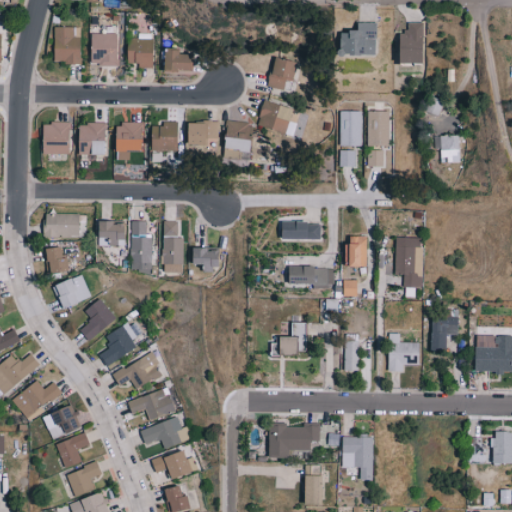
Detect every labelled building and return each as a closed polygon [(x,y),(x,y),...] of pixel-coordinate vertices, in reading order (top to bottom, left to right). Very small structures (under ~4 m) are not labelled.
[(376,54),(376,22),(358,22),(358,31),(341,31),(341,55),(376,54)] [(401,63),(425,62),(424,22),(408,22),(408,31),(401,31),(401,63)] [(53,63),(80,63),(80,37),(72,37),(72,26),(54,26),(53,63)] [(117,33),(91,33),(92,65),(118,64),(117,33)] [(153,33),(138,33),(138,38),(127,38),(127,62),(138,63),(138,67),(152,67),(153,33)] [(166,70),(193,71),(193,54),(179,53),(179,48),(166,48),(166,70)] [(297,61),(275,57),(268,86),(284,90),(286,80),(293,81),(297,61)] [(296,123),(291,121),(294,109),(264,99),(257,124),(292,135),(296,123)] [(339,146),(361,146),(361,111),(340,111),(339,146)] [(367,146),(389,145),(389,111),(367,111),(367,146)] [(152,125),(151,151),(177,151),(178,121),(163,121),(163,125),(152,125)] [(207,145),(207,138),(217,138),(218,122),(189,121),(189,145),(207,145)] [(254,124),(228,121),(224,148),(251,151),(254,124)] [(43,154),(68,154),(69,122),(43,122),(43,154)] [(105,154),(106,123),(79,122),(78,153),(105,154)] [(128,160),(129,150),(141,150),(143,123),(117,122),(116,159),(128,160)] [(440,148),(441,162),(459,161),(458,135),(434,135),(434,148),(440,148)] [(339,166),(355,166),(356,150),(340,150),(339,166)] [(367,166),(383,166),(383,150),(367,150),(367,166)] [(80,213),(45,213),(44,237),(79,238),(80,213)] [(151,237),(145,236),(145,220),(131,220),(130,271),(150,272),(151,237)] [(99,237),(110,238),(109,243),(125,243),(126,222),(100,221),(99,237)] [(182,272),(182,237),(177,237),(177,221),(163,221),(162,272),(182,272)] [(320,239),(320,222),(283,222),(283,238),(320,239)] [(366,267),(367,236),(350,236),(350,244),(346,244),(345,266),(366,267)] [(422,237),(396,237),(395,273),(403,273),(403,286),(421,287),(422,237)] [(70,271),(68,257),(63,258),(62,247),(45,248),(48,273),(70,271)] [(219,269),(220,248),(193,247),(192,264),(204,264),(204,269),(219,269)] [(333,267),(290,266),(289,283),(313,283),(313,288),(332,288),(333,267)] [(343,295),(357,296),(357,280),(343,279),(343,295)] [(84,311),(91,320),(79,329),(88,340),(115,319),(99,298),(84,311)] [(458,315),(432,315),(431,351),(447,351),(448,335),(458,335),(458,315)] [(104,336),(111,347),(99,354),(106,366),(136,348),(122,325),(104,336)] [(403,364),(418,364),(419,342),(399,342),(400,333),(389,333),(388,371),(403,372),(403,364)] [(511,336),(496,336),(496,347),(476,347),(476,372),(511,372),(511,336)] [(344,370),(359,370),(358,340),(344,341),(344,370)] [(112,374),(119,385),(130,379),(136,389),(161,374),(156,365),(159,363),(152,351),(112,374)] [(0,390),(3,394),(39,364),(30,353),(19,362),(12,354),(0,363),(0,390)] [(12,399),(26,418),(61,392),(53,382),(43,389),(37,380),(12,399)] [(149,420),(175,411),(167,388),(127,400),(131,413),(145,409),(149,420)] [(52,440),(81,427),(71,404),(42,417),(52,440)] [(164,448),(192,438),(187,425),(181,428),(176,416),(140,430),(145,444),(160,438),(164,448)] [(270,425),(269,457),(290,457),(290,450),(311,450),(311,441),(319,441),(320,423),(304,422),(304,425),(270,425)] [(492,463),(511,463),(511,445),(511,446),(511,431),(493,431),(492,463)] [(77,449),(89,445),(85,432),(56,443),(65,468),(81,462),(77,449)] [(372,480),(373,437),(342,436),(341,461),(346,461),(346,453),(354,453),(354,467),(360,467),(360,479),(372,480)] [(152,461),(156,472),(168,468),(172,479),(196,470),(191,457),(187,458),(183,450),(152,461)] [(101,474),(98,463),(67,472),(74,496),(94,490),(91,477),(101,474)] [(305,504),(322,505),(323,475),(318,475),(319,465),(306,465),(305,504)] [(169,511),(176,511),(191,508),(188,495),(183,496),(181,485),(164,489),(169,511)] [(500,503),(510,504),(511,489),(500,489),(500,503)] [(108,511),(102,492),(69,503),(72,511),(108,511)]
